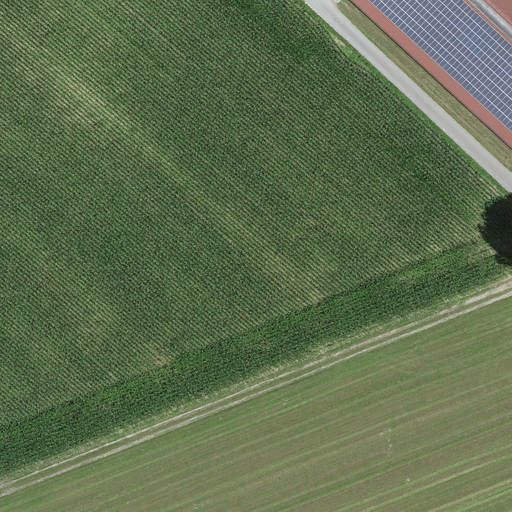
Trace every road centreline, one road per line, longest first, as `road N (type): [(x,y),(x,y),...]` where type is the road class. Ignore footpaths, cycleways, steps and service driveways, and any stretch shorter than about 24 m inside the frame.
road 1 (track): [(0,494),(511,295)]
road 2 (track): [(320,0),(511,177)]
